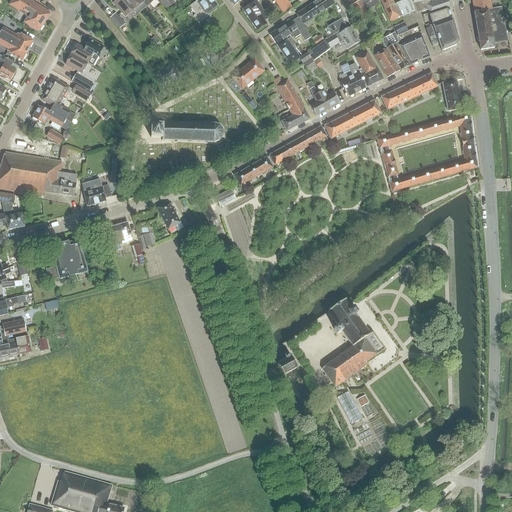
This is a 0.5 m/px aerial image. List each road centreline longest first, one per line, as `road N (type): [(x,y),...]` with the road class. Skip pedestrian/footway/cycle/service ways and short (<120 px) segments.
road 1 (tertiary): [(489,448),(492,231),(472,67)]
road 2 (residential): [(469,56),(433,65),(186,190)]
road 3 (unclassified): [(266,452),(158,483),(121,481),(33,457),(0,425)]
road 4 (unclassified): [(186,190),(229,273),(283,436)]
road 5 (unclassified): [(0,242),(186,190)]
road 6 (residential): [(0,147),(71,14)]
